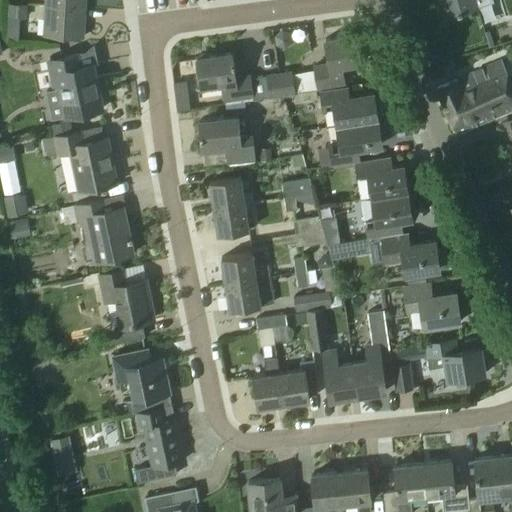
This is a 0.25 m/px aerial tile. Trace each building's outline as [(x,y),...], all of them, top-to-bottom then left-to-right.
[(447,0),(452,15),(478,7),(480,14),(496,9),(493,0),(447,0)] [(28,4),(9,3),(8,17),(27,18),(28,4)] [(85,7),(46,5),(44,35),(84,37),(85,7)] [(291,33),(282,29),(274,35),(276,45),(284,48),(292,42),(291,33)] [(362,62),(357,33),(325,39),(329,62),(314,65),(318,87),(345,82),(342,65),(362,62)] [(235,77),(231,52),(197,57),(202,87),(223,84),(225,100),(252,96),(249,75),(235,77)] [(79,66),(76,55),(49,61),(54,87),(46,89),(52,119),(102,108),(93,64),(79,66)] [(511,110),(511,89),(499,60),(458,78),(437,87),(457,134),(511,110)] [(279,72),(283,96),(295,94),(291,70),(279,72)] [(283,96),(279,72),(266,74),(270,98),(283,96)] [(336,126),(377,119),(373,92),(349,96),(348,85),(320,89),(323,113),(328,112),(326,103),(332,102),(336,126)] [(188,97),(175,98),(176,111),(190,109),(188,97)] [(239,136),(237,117),(200,120),(203,149),(227,147),(229,161),(254,158),(252,135),(239,136)] [(381,145),(377,119),(336,126),(339,149),(334,150),(332,140),(327,141),(331,164),(355,161),(360,160),(358,149),(381,145)] [(83,141),(80,130),(55,135),(59,154),(70,151),(78,191),(117,183),(108,136),(83,141)] [(371,198),(407,192),(403,165),(392,167),(390,155),(360,160),(355,161),(357,174),(366,172),(371,198)] [(214,207),(245,202),(241,176),(210,181),(214,207)] [(284,196),(295,195),(294,194),(313,192),(309,177),(281,181),(284,196)] [(369,237),(402,232),(400,220),(411,218),(407,192),(371,198),(375,223),(365,225),(367,238),(369,237)] [(295,195),(284,196),(286,210),(297,209),(295,195)] [(104,210),(102,198),(69,205),(72,224),(87,221),(95,262),(133,254),(123,206),(104,210)] [(245,202),(214,207),(218,234),(249,229),(245,202)] [(23,211),(17,203),(7,210),(12,218),(23,211)] [(293,219),(295,233),(323,228),(319,215),(293,219)] [(12,236),(29,232),(25,217),(8,221),(12,236)] [(327,242),(323,228),(295,233),(297,247),(327,242)] [(408,231),(402,232),(369,237),(373,265),(403,260),(406,274),(439,269),(435,239),(410,243),(408,231)] [(368,238),(330,241),(331,254),(369,252),(368,238)] [(221,257),(225,283),(271,276),(269,263),(255,265),(253,252),(221,257)] [(293,257),(295,273),(307,271),(307,270),(305,256),(293,257)] [(126,283),(123,267),(98,273),(104,303),(116,300),(121,325),(154,318),(146,278),(126,283)] [(307,271),(295,273),(297,287),(309,285),(308,283),(317,282),(315,269),(307,270),(307,271)] [(271,276),(225,283),(229,310),(261,305),(259,292),(273,290),(271,276)] [(432,294),(430,281),(404,285),(407,311),(421,309),(423,326),(461,321),(457,291),(432,294)] [(341,305),(339,289),(294,295),(296,311),(341,305)] [(387,337),(383,309),(380,289),(372,290),(375,312),(367,313),(371,340),(387,337)] [(328,346),(323,308),(307,311),(313,349),(328,346)] [(285,313),(270,315),(272,326),(286,324),(285,313)] [(272,326),(270,315),(256,317),(258,328),(272,326)] [(457,350),(455,337),(425,342),(429,368),(445,365),(447,379),(485,373),(481,346),(457,350)] [(366,358),(352,360),(358,395),(386,391),(379,341),(364,343),(366,358)] [(358,395),(352,360),(339,362),(337,347),(322,349),(330,399),(358,395)] [(136,411),(151,408),(149,397),(170,392),(163,357),(151,359),(149,348),(112,355),(117,380),(130,377),(135,400),(131,400),(133,412),(136,411)] [(312,348),(300,350),(303,368),(279,372),(283,403),(310,399),(309,387),(318,386),(312,348)] [(277,357),(277,356),(264,358),(266,374),(252,376),(257,407),(283,403),(279,372),(277,357)] [(412,387),(409,363),(393,365),(396,389),(412,387)] [(163,406),(151,408),(136,411),(139,427),(144,426),(153,466),(184,459),(176,418),(166,420),(163,406)] [(493,511),(492,496),(511,494),(506,454),(475,457),(479,496),(469,497),(468,498),(469,507),(469,511),(493,511)] [(422,462),(426,495),(442,493),(443,510),(469,507),(468,498),(469,497),(467,483),(455,485),(452,459),(422,462)] [(426,495),(422,462),(394,465),(396,490),(383,491),(385,511),(411,511),(410,496),(426,495)] [(339,471),(342,503),(358,501),(359,511),(370,511),(370,500),(371,500),(368,468),(339,471)] [(342,503),(339,471),(311,474),(315,506),(316,506),(316,511),(327,511),(327,505),(342,503)] [(282,498),(280,477),(248,480),(251,511),(297,511),(296,496),(282,498)] [(176,507),(173,493),(146,499),(148,511),(195,511),(194,503),(176,507)]
